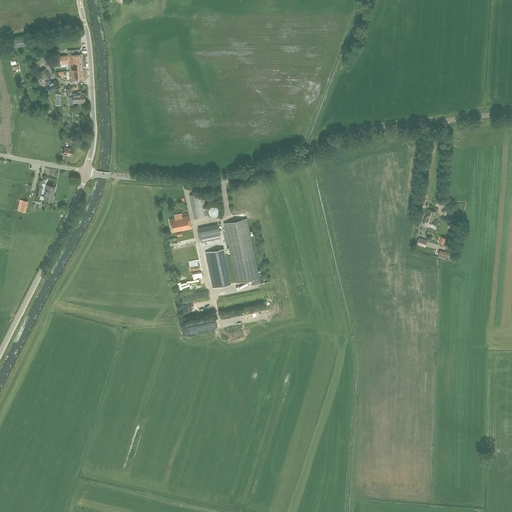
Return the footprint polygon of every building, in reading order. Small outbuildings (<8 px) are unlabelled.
[(81,54),(80,54),(80,49),(67,50),(68,55),(60,56),(60,63),(68,62),(70,81),(76,80),(76,78),(83,78),(81,54)] [(41,71),(46,79),(50,76),(45,68),(41,71)] [(56,80),(51,82),(50,80),(45,82),(47,85),(46,85),(47,88),(45,89),(47,93),(49,92),(49,93),(59,88),(56,80)] [(73,102),(85,102),(85,93),(81,93),(81,91),(78,91),(78,93),(72,93),(72,97),(68,97),(69,102),(72,102),(73,102)] [(72,155),(73,148),(64,147),(63,153),(72,155)] [(52,201),(55,186),(47,185),(44,199),(52,201)] [(189,195),(194,219),(204,217),(200,193),(189,195)] [(24,209),(26,199),(19,197),(16,208),(24,209)] [(220,209),(219,207),(217,206),(216,205),(214,205),(212,205),(210,207),(209,208),(208,210),(208,212),(209,214),(210,215),(212,216),(213,217),(215,217),(217,216),(219,215),(220,213),(220,211),(220,209)] [(423,224),(435,229),(438,221),(432,219),(433,216),(434,217),(436,212),(428,209),(426,217),(423,224)] [(188,215),(169,219),(171,232),(191,228),(188,215)] [(226,243),(229,242),(233,261),(232,262),(236,283),(251,280),(252,285),(260,283),(246,218),(224,222),(226,230),(223,230),(226,243)] [(199,239),(218,235),(216,222),(196,226),(197,229),(199,239)] [(416,244),(425,247),(427,240),(418,237),(416,244)] [(219,250),(206,253),(213,287),(230,284),(226,264),(222,265),(219,250)] [(187,251),(172,255),(174,261),(189,257),(187,251)]
